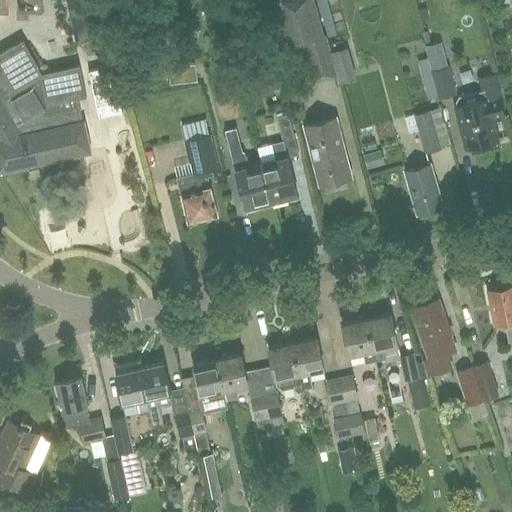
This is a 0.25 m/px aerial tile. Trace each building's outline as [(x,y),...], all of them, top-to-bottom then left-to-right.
[(32,0),(16,0),(18,10),(34,8),(32,0)] [(95,0),(68,0),(66,1),(76,43),(104,37),(95,0)] [(330,50),(325,33),(323,34),(314,0),(279,0),(272,2),(283,47),(300,43),(311,83),(337,76),(330,50)] [(336,34),(327,0),(318,0),(327,36),(336,34)] [(358,0),(334,0),(339,28),(363,24),(358,0)] [(0,170),(91,151),(83,119),(79,120),(74,97),(86,95),(79,65),(41,73),(22,39),(0,51),(0,63),(5,72),(0,74),(0,170)] [(424,43),(427,57),(437,96),(455,91),(449,65),(444,66),(437,40),(424,43)] [(347,46),(330,50),(337,76),(338,82),(355,77),(347,46)] [(64,65),(84,61),(82,48),(62,53),(64,65)] [(437,96),(427,57),(417,59),(426,98),(437,96)] [(169,83),(197,80),(195,63),(167,66),(169,83)] [(283,80),(281,70),(261,74),(263,84),(283,80)] [(457,104),(467,147),(496,140),(490,116),(503,113),(500,97),(494,73),(477,76),(482,98),(457,104)] [(308,98),(303,76),(284,81),(289,102),(308,98)] [(95,93),(116,89),(114,78),(93,83),(95,93)] [(413,114),(424,152),(450,145),(440,106),(413,114)] [(222,123),(219,112),(197,117),(199,128),(222,123)] [(294,137),(288,114),(276,116),(282,139),(294,137)] [(335,116),(305,124),(319,184),(350,176),(335,116)] [(270,200),(261,161),(246,165),(242,150),(236,126),(225,129),(231,153),(244,207),(270,200)] [(193,172),(177,177),(179,185),(182,184),(184,191),(181,192),(188,221),(217,214),(210,185),(209,185),(207,174),(212,173),(211,168),(217,167),(209,134),(186,139),(193,172)] [(261,161),(270,200),(297,194),(283,139),(272,142),(277,158),(261,161)] [(366,166),(383,162),(380,149),(363,154),(366,166)] [(430,162),(404,170),(416,213),(442,205),(430,162)] [(511,283),(487,289),(494,324),(505,322),(509,341),(511,339),(511,283)] [(412,307),(429,357),(423,359),(428,374),(449,367),(445,353),(455,349),(438,298),(412,307)] [(390,313),(367,318),(376,360),(386,357),(383,347),(397,344),(390,313)] [(376,360),(367,318),(342,323),(349,354),(363,351),(365,362),(376,360)] [(285,331),(287,340),(329,330),(327,320),(285,331)] [(206,358),(203,330),(179,332),(182,361),(206,358)] [(316,337),(293,342),(303,387),(312,385),(309,371),(323,368),(316,337)] [(303,387),(293,342),(268,347),(276,384),(282,388),(292,386),(293,388),(298,391),(303,390),(302,387),(303,387)] [(419,376),(413,351),(398,354),(403,380),(419,376)] [(217,358),(225,400),(236,398),(234,387),(248,384),(241,353),(217,358)] [(225,400),(217,358),(193,363),(199,395),(185,398),(188,409),(189,409),(198,453),(207,451),(203,431),(206,430),(202,411),(226,406),(225,400)] [(487,359),(473,363),(485,398),(498,394),(487,359)] [(163,361),(138,367),(148,408),(147,408),(151,425),(163,422),(159,404),(172,401),(163,361)] [(485,398),(473,363),(455,369),(471,417),(486,412),(482,399),(485,398)] [(148,408),(138,367),(115,372),(122,403),(136,400),(139,410),(147,408),(148,408)] [(352,374),(339,377),(352,434),(364,431),(366,442),(379,440),(374,416),(361,419),(357,398),(352,374)] [(83,441),(101,436),(104,436),(100,418),(89,421),(86,406),(87,406),(80,375),(56,381),(62,411),(64,411),(67,426),(79,423),(83,441)] [(352,434),(339,377),(327,379),(331,403),(338,437),(352,434)] [(276,390),(264,393),(269,416),(281,414),(276,390)] [(269,416),(264,393),(251,396),(256,419),(269,416)] [(413,409),(430,405),(428,395),(411,399),(413,409)] [(189,409),(188,409),(176,412),(181,435),(184,451),(195,449),(196,453),(198,453),(189,409)] [(123,483),(126,482),(139,479),(125,413),(109,416),(113,434),(118,459),(123,483)] [(269,416),(271,426),(283,423),(281,414),(269,416)] [(269,416),(256,419),(258,429),(271,426),(269,416)] [(40,434),(9,420),(0,439),(0,463),(5,466),(0,476),(0,479),(22,490),(30,472),(24,470),(40,434)] [(274,437),(279,460),(290,457),(285,435),(274,437)] [(316,441),(317,448),(325,446),(323,439),(316,441)] [(199,461),(206,488),(207,496),(221,493),(212,451),(198,454),(199,461)] [(118,459),(106,462),(114,498),(128,495),(126,482),(123,483),(118,459)] [(29,511),(33,505),(13,496),(7,509),(13,511),(29,511)] [(293,511),(293,503),(269,505),(269,511),(293,511)]
